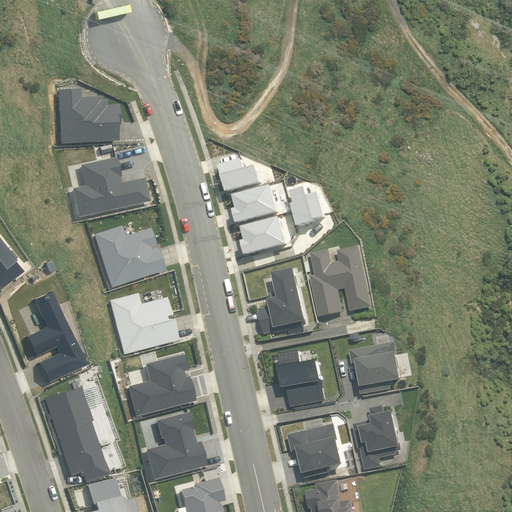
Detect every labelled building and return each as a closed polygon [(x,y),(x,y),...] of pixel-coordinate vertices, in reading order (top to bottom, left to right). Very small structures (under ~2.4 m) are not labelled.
[(59,144),(116,141),(115,126),(118,125),(117,105),(105,106),(105,100),(98,100),(98,97),(79,98),(78,90),(56,91),(59,144)] [(76,218),(148,202),(142,178),(119,183),(118,177),(119,177),(115,158),(79,166),(83,186),(70,189),(76,218)] [(109,288),(163,270),(156,248),(150,250),(149,248),(155,246),(153,242),(149,228),(123,237),(120,226),(92,235),(109,288)] [(12,262),(0,246),(0,286),(0,287),(19,272),(11,262),(12,262)] [(316,276),(311,277),(319,318),(344,313),(339,291),(346,289),(351,312),(372,308),(360,247),(338,251),(340,262),(333,264),(329,250),(311,254),(316,276)] [(307,323),(295,270),(273,275),(278,294),(269,295),(270,297),(271,301),(269,301),(271,307),(259,310),(265,335),(271,334),(307,326),(307,323)] [(121,355),(176,341),(170,319),(164,321),(163,317),(169,316),(168,313),(165,298),(139,304),(136,294),(108,301),(121,355)] [(391,383),(402,381),(397,353),(396,343),(350,351),(353,366),(356,366),(362,396),(364,395),(392,390),(391,383)] [(295,408),(326,402),(323,383),(319,362),(303,365),(301,351),(281,355),(283,368),(280,369),(282,380),(284,390),(288,389),(291,408),(295,408)] [(192,402),(193,402),(187,377),(183,378),(182,372),(185,371),(184,368),(181,355),(143,365),(147,381),(126,387),(134,417),(192,402)] [(58,393),(42,399),(68,476),(79,472),(83,482),(106,475),(89,422),(90,422),(79,387),(59,395),(58,393)] [(354,426),(359,450),(361,449),(366,471),(382,467),(380,459),(398,455),(397,452),(402,451),(401,448),(393,413),(386,414),(384,406),(371,409),(372,417),(372,422),(354,426)] [(152,480),(205,466),(198,442),(193,443),(191,430),(192,430),(187,412),(186,413),(154,421),(159,439),(161,439),(163,445),(144,450),(152,480)] [(329,470),(344,466),(338,439),(335,425),(289,436),(292,452),(293,453),(298,452),(304,476),(305,475),(306,480),(330,474),(329,470)] [(220,511),(219,507),(218,504),(216,505),(216,503),(222,501),(216,478),(202,482),(192,484),(192,487),(178,491),(183,511),(220,511)] [(354,511),(354,509),(352,501),(342,503),(342,500),(338,481),(317,485),(318,490),(306,492),(309,510),(312,509),(312,511),(354,511)]
